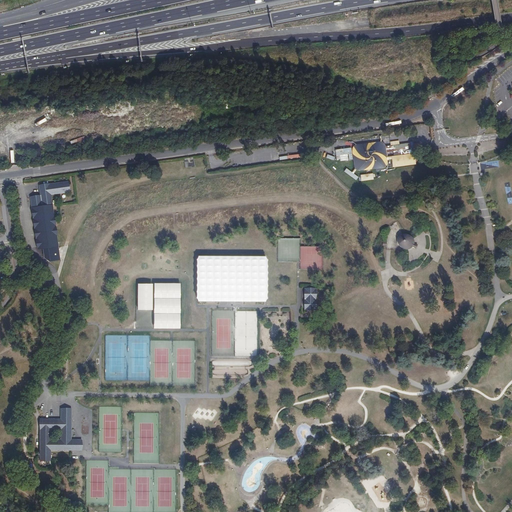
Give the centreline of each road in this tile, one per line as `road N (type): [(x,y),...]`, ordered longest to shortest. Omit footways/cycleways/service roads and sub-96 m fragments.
road 1 (unclassified): [(0,176),(409,117),(511,47)]
road 2 (motorway): [(75,53),(92,58),(511,18)]
road 3 (motorway): [(75,53),(373,0)]
road 4 (motorway): [(0,50),(242,0)]
road 5 (motorway): [(160,0),(3,33)]
